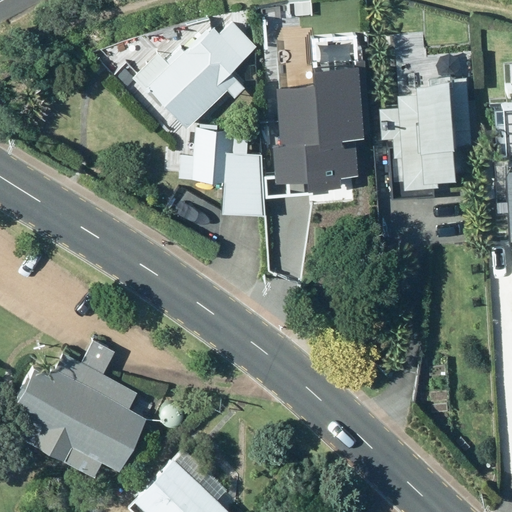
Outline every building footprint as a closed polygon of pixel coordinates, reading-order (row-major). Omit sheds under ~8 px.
[(252,48),(227,22),(214,35),(205,27),(179,52),(176,48),(161,63),(153,56),(127,81),(141,96),(144,93),(182,131),(222,92),(229,100),(240,89),(225,74),(252,48)] [(271,125),(273,164),(303,162),(304,169),(340,167),(339,149),(354,148),(352,113),(371,112),(367,42),(314,45),(315,65),(275,68),(278,124),(271,125)] [(468,55),(455,55),(455,66),(446,66),(446,63),(412,64),(412,72),(397,73),(398,84),(377,85),(378,119),(391,118),(392,137),(399,136),(401,169),(427,168),(427,163),(451,163),(449,125),(471,124),(468,55)] [(225,203),(262,204),(264,143),(249,143),(250,120),(196,119),(195,146),(180,145),(180,167),(226,169),(225,203)] [(504,162),(489,161),(487,215),(502,215),(504,162)] [(116,354),(94,343),(83,363),(62,351),(53,366),(50,365),(46,371),(31,363),(11,397),(26,406),(21,413),(30,417),(22,431),(90,471),(99,455),(117,465),(145,416),(129,408),(137,394),(104,375),(116,354)] [(125,483),(154,511),(221,511),(227,506),(165,443),(125,483)]
